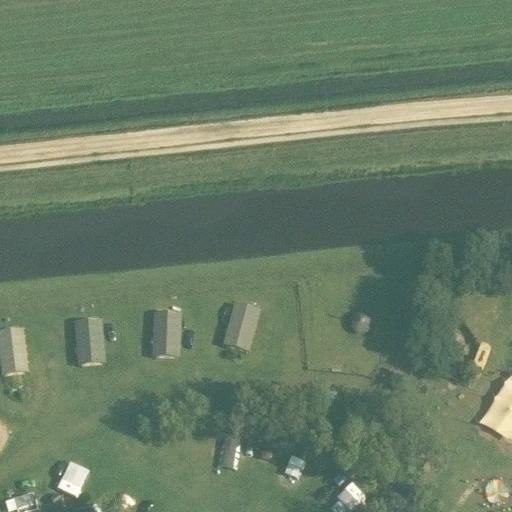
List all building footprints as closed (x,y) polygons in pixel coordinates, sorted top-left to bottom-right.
[(237,305),(224,348),(251,356),(264,313),(237,305)] [(156,316),(155,361),(182,362),(183,317),(156,316)] [(80,369),(107,368),(105,323),(77,324),(80,369)] [(0,333),(0,353),(1,377),(28,376),(25,332),(0,333)] [(232,442),(227,460),(249,466),(254,449),(232,442)] [(63,484),(75,501),(96,487),(84,470),(63,484)]
